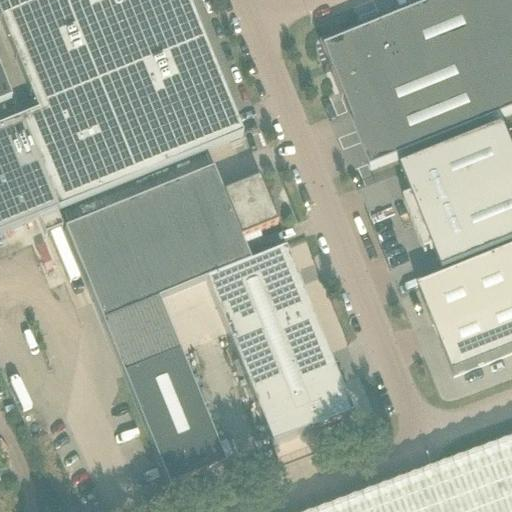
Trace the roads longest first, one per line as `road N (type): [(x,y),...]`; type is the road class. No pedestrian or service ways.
road 1 (unclassified): [(417,442),(253,26)]
road 2 (unclassified): [(273,511),(401,464),(417,442)]
